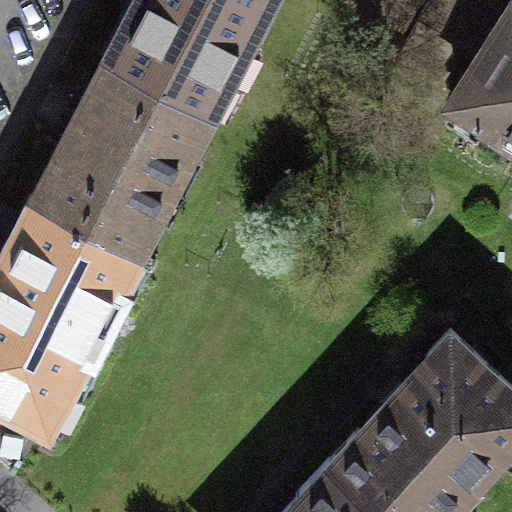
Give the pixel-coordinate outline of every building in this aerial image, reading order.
[(133,0),(107,51),(210,104),(263,0),(133,0)] [(361,0),(412,29),(426,0),(361,0)] [(511,0),(507,7),(493,0),(426,0),(412,29),(409,33),(469,67),(453,92),(486,113),(482,119),(511,138),(511,0)] [(409,33),(396,59),(453,92),(469,67),(409,33)] [(210,104),(107,51),(106,53),(110,55),(73,127),(60,152),(55,149),(33,193),(136,246),(156,206),(153,205),(186,142),(189,143),(210,104)] [(136,246),(33,193),(14,229),(19,231),(4,259),(0,267),(0,391),(48,416),(67,379),(89,387),(106,353),(94,346),(125,286),(139,291),(156,259),(136,246)] [(358,426),(330,456),(390,511),(434,511),(440,506),(446,511),(476,479),(470,474),(511,428),(511,382),(450,326),(425,353),(428,355),(394,392),(360,429),(358,426)] [(390,511),(330,456),(298,491),(301,493),(283,511),(390,511)]
